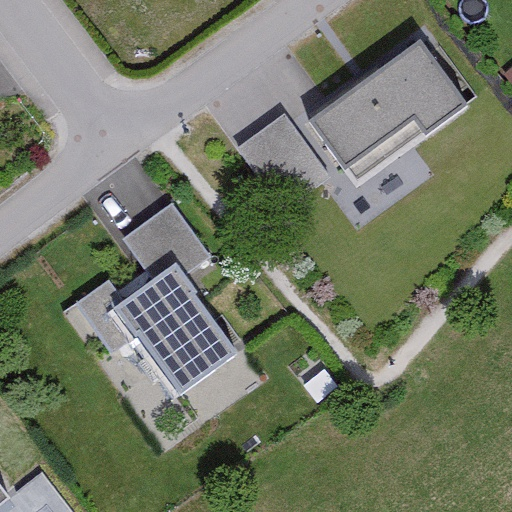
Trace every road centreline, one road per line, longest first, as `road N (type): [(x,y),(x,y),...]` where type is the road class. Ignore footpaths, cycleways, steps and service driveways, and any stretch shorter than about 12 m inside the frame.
road 1 (residential): [(143,141),(331,0)]
road 2 (residential): [(26,0),(143,141)]
road 3 (residential): [(0,247),(143,141)]
